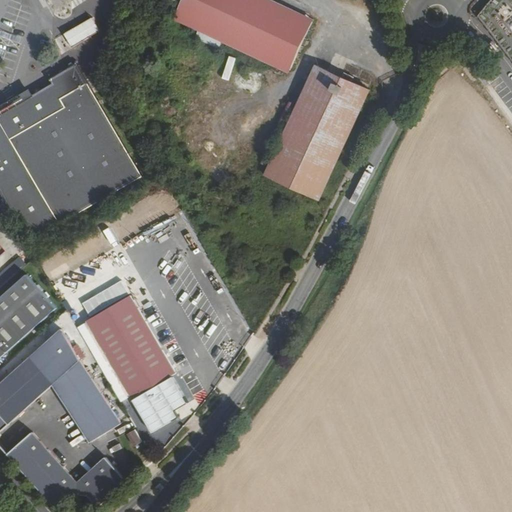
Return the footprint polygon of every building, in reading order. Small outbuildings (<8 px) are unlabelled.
[(223,39),(290,70),(313,22),(265,0),(178,0),(183,3),(177,17),(199,28),(195,37),(219,48),(223,39)] [(0,109),(0,191),(11,210),(41,231),(140,173),(80,64),(53,79),(55,84),(33,97),(30,92),(0,109)] [(319,200),(370,90),(352,81),(354,77),(345,73),(343,78),(317,66),(267,175),(319,200)] [(0,358),(57,308),(27,274),(0,298),(0,358)] [(57,277),(58,300),(71,299),(71,290),(79,290),(78,276),(57,277)] [(211,338),(236,323),(211,281),(186,295),(211,338)] [(131,295),(89,321),(151,429),(170,418),(152,387),(176,373),(131,295)] [(244,318),(238,306),(230,311),(236,323),(244,318)] [(61,332),(0,383),(0,432),(55,386),(77,418),(104,397),(61,332)] [(121,422),(104,397),(77,418),(91,442),(121,422)] [(133,445),(142,439),(133,424),(124,430),(133,445)] [(87,497),(96,507),(123,482),(106,461),(76,485),(33,434),(8,454),(54,505),(65,495),(87,497)] [(0,511),(10,511),(0,500),(0,511)]
